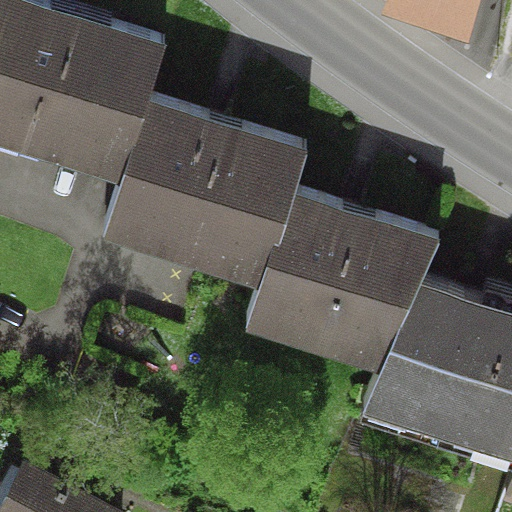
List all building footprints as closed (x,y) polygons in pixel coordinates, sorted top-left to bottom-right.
[(0,0),(0,128),(118,166),(142,92),(159,37),(41,0),(0,0)] [(383,0),(382,4),(460,31),(467,0),(383,0)] [(301,142),(142,92),(118,166),(101,221),(258,270),(286,185),(301,142)] [(377,356),(414,273),(433,232),(286,185),(258,270),(244,313),(377,356)] [(511,303),(414,273),(377,356),(359,397),(511,445),(511,303)] [(0,511),(112,511),(19,463),(0,500),(0,511)] [(511,511),(511,471),(495,511),(511,511)]
